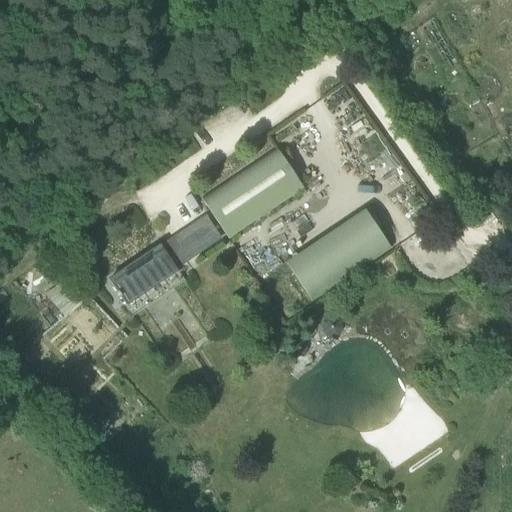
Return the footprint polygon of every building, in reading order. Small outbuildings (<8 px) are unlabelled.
[(199,199),(226,239),(303,188),(274,149),(199,199)] [(367,211),(284,259),(307,298),(390,251),(367,211)] [(174,235),(189,259),(221,240),(207,215),(174,235)] [(127,307),(178,272),(160,246),(109,281),(127,307)] [(69,275),(25,315),(74,370),(119,331),(69,275)] [(0,304),(8,298),(3,292),(0,293),(0,304)]
